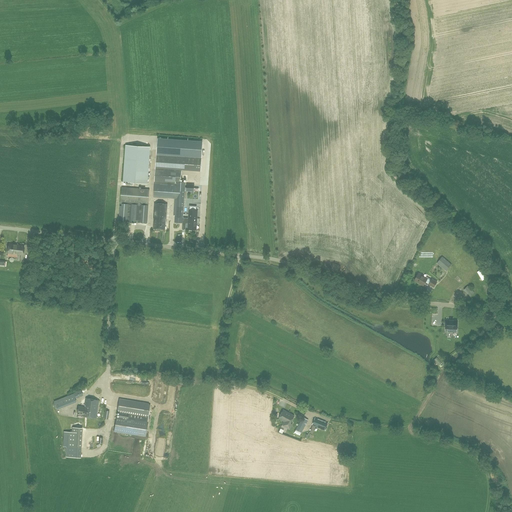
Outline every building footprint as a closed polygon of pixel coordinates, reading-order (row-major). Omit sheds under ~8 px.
[(147,183),(149,147),(125,145),(123,182),(147,183)] [(157,155),(155,180),(176,181),(177,170),(201,171),(202,158),(157,155)] [(189,218),(183,218),(185,182),(155,180),(154,197),(175,199),(174,215),(175,215),(175,222),(182,223),(186,224),(186,222),(188,222),(189,218)] [(122,206),(120,206),(119,216),(119,221),(147,223),(149,190),(122,188),(120,202),(122,202),(122,206)] [(166,219),(167,204),(154,203),(153,218),(154,218),(153,229),(165,229),(165,219),(166,219)] [(197,218),(189,218),(188,230),(196,230),(197,218)] [(23,255),(24,246),(9,244),(8,253),(7,256),(17,258),(17,254),(23,255)] [(446,271),(452,264),(442,256),(437,263),(446,271)] [(482,281),(487,278),(482,269),(477,272),(482,281)] [(431,279),(431,280),(426,277),(426,278),(422,276),(422,275),(418,273),(414,280),(423,286),(427,279),(430,281),(428,285),(434,288),(437,282),(431,279)] [(446,282),(442,287),(452,294),(456,290),(446,282)] [(470,296),(474,293),(468,286),(464,290),(470,296)] [(446,320),(445,328),(447,329),(447,332),(452,332),(452,329),(457,329),(457,321),(446,320)] [(57,409),(76,402),(73,394),(54,402),(57,409)] [(87,407),(85,416),(96,418),(99,400),(86,398),(84,407),(87,407)] [(121,433),(145,437),(148,422),(150,405),(149,404),(149,403),(119,399),(117,412),(119,413),(119,417),(116,417),(114,432),(121,433)] [(87,407),(84,407),(78,406),(77,414),(82,415),(82,416),(85,416),(87,407)] [(290,429),(292,424),(291,423),(294,416),(283,410),(279,418),(284,421),(283,425),(290,429)] [(274,411),(270,415),(274,420),(278,416),(274,411)] [(302,433),(308,420),(303,417),(296,430),(302,433)] [(325,430),(328,422),(315,417),(312,424),(325,430)] [(80,458),(81,428),(72,427),(72,432),(64,432),(63,447),(65,447),(65,457),(80,458)]
